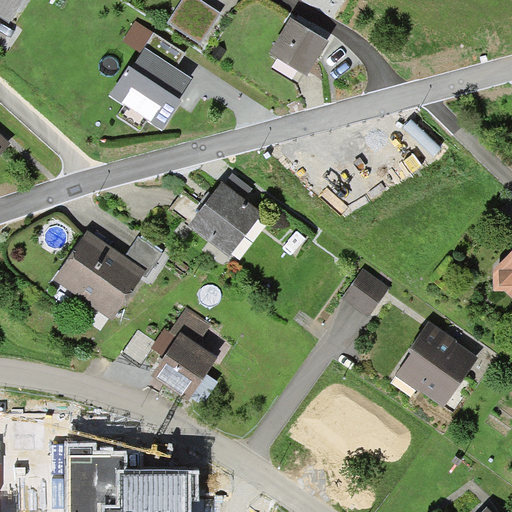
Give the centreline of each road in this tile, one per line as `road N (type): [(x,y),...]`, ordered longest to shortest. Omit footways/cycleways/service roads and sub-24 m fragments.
road 1 (residential): [(0,211),(179,153),(511,68)]
road 2 (residential): [(310,511),(189,428),(105,393),(0,370)]
